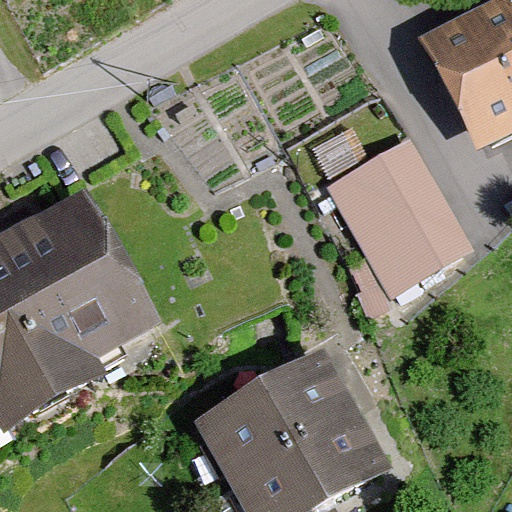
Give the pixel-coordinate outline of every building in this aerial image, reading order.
[(511,0),(423,42),(479,160),(511,143),(511,0)] [(311,145),(329,184),(408,148),(390,109),(311,145)] [(392,310),(483,263),(421,145),(330,192),(392,310)] [(0,267),(0,425),(7,422),(13,435),(114,380),(106,364),(173,328),(109,209),(0,267)] [(227,493),(359,421),(324,355),(190,427),(227,493)] [(329,511),(391,478),(359,421),(227,493),(237,511),(329,511)]
